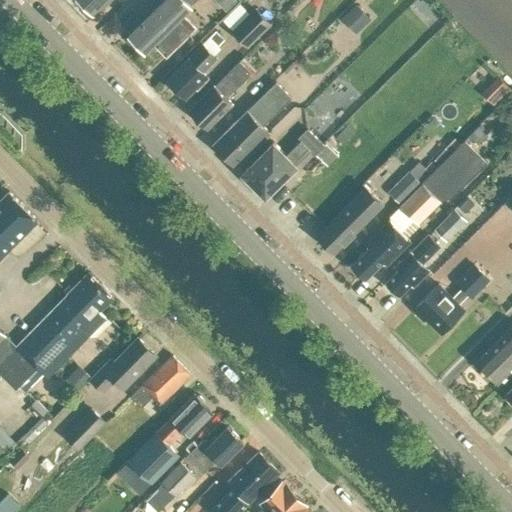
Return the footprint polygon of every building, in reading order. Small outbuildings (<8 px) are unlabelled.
[(82,0),(86,3),(86,7),(90,10),(94,11),(96,13),(109,0),(82,0)] [(162,0),(129,33),(145,49),(153,41),(166,55),(196,25),(183,13),(192,4),(191,3),(194,0),(162,0)] [(356,33),(371,18),(356,3),(341,18),(356,33)] [(255,6),(232,30),(249,47),(272,24),(255,6)] [(218,45),(225,39),(216,30),(209,36),(218,45)] [(197,86),(198,87),(207,76),(202,71),(216,57),(202,44),(167,78),(186,97),(197,86)] [(239,61),(190,109),(207,126),(220,113),(222,114),(233,103),(227,97),(251,72),(239,61)] [(496,73),(485,94),(499,102),(511,81),(496,73)] [(270,131),(263,124),(291,96),(276,80),(214,142),(236,165),(270,131)] [(479,144),(490,132),(480,122),(465,137),(464,137),(421,180),(422,181),(400,204),(418,223),(441,200),(444,203),(487,159),(469,141),(473,137),(479,144)] [(266,193),(311,148),(315,153),(326,164),(336,154),(325,143),(320,138),(308,126),(298,136),(301,139),(288,151),(276,139),(243,171),(266,193)] [(421,180),(430,171),(425,167),(418,160),(388,191),(399,202),(421,180)] [(365,186),(318,234),(325,241),(326,245),(329,247),(332,248),(335,251),(348,237),(351,237),(353,234),(353,231),(382,202),(365,186)] [(0,257),(38,219),(9,190),(0,199),(0,257)] [(468,197),(459,205),(466,211),(474,203),(468,197)] [(455,208),(434,228),(447,241),(467,220),(455,208)] [(370,245),(352,263),(366,276),(383,259),(387,262),(410,239),(389,218),(366,241),(370,245)] [(423,263),(440,246),(428,234),(396,266),(399,268),(387,280),(399,293),(415,278),(420,278),(429,269),(423,263)] [(471,296),(489,278),(474,263),(457,281),(463,287),(453,297),(439,283),(413,308),(424,319),(427,316),(441,331),(464,308),(458,302),(468,293),(471,296)] [(100,309),(115,295),(92,272),(89,271),(88,272),(16,344),(0,328),(0,373),(15,388),(36,366),(41,371),(81,329),(88,336),(97,336),(112,321),(100,309)] [(511,324),(479,358),(489,369),(490,373),(494,378),(499,379),(511,366),(511,324)] [(123,388),(156,354),(138,336),(116,358),(113,355),(90,378),(104,391),(114,380),(123,388)] [(153,395),(161,403),(191,373),(173,354),(131,395),(142,406),(153,395)] [(66,374),(78,386),(91,374),(79,361),(66,374)] [(187,434),(209,412),(203,407),(206,404),(204,402),(204,398),(200,394),(197,394),(195,393),(128,460),(151,483),(180,454),(169,444),(183,430),(187,434)] [(37,398),(30,405),(41,416),(23,435),(31,443),(56,417),(48,410),(37,398)] [(78,447),(106,420),(92,407),(65,434),(78,447)] [(0,442),(8,450),(17,441),(0,424),(0,442)] [(221,463),(243,441),(228,425),(207,445),(202,440),(189,452),(206,469),(217,459),(221,463)] [(27,452),(32,447),(29,444),(24,449),(23,448),(11,460),(18,468),(30,456),(27,452)] [(249,502),(280,472),(259,450),(228,481),(237,490),(232,494),(231,493),(214,509),(217,511),(238,511),(248,502),(249,502)] [(180,461),(161,481),(177,497),(197,476),(180,461)] [(278,511),(297,494),(283,480),(260,503),(264,507),(258,511),(278,511)] [(13,511),(20,505),(9,493),(0,502),(0,511),(13,511)] [(306,511),(311,508),(297,494),(278,511),(306,511)]
